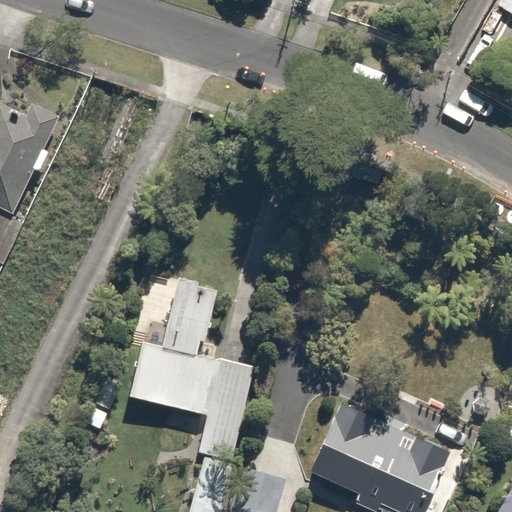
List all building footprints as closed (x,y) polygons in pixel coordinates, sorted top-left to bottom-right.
[(511,0),(494,0),(511,10),(511,0)] [(0,209),(8,214),(51,121),(0,97),(0,209)] [(8,214),(0,209),(0,262),(20,219),(8,214)] [(132,341),(120,398),(200,414),(181,511),(222,511),(240,422),(251,364),(132,341)] [(377,511),(380,504),(401,511),(415,511),(436,461),(441,447),(410,434),(405,449),(323,416),(301,472),(352,492),(348,503),(370,511),(377,511)] [(243,428),(224,511),(288,511),(304,442),(243,428)] [(511,511),(511,478),(510,478),(492,511),(511,511)]
